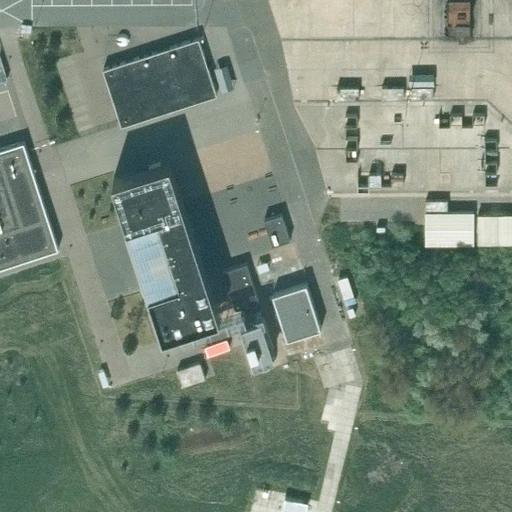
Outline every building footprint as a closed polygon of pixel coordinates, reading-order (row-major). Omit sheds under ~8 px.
[(199,37),(152,52),(104,68),(122,124),(217,93),(199,37)] [(382,86),(382,98),(404,97),(404,85),(382,86)] [(433,97),(433,85),(411,85),(411,98),(433,97)] [(337,86),(337,98),(359,98),(359,86),(337,86)] [(0,266),(59,248),(24,140),(0,148),(0,266)] [(136,169),(114,176),(129,222),(150,289),(164,332),(187,324),(173,282),(184,279),(176,255),(199,247),(199,246),(198,247),(192,230),(193,229),(193,228),(190,229),(179,233),(171,208),(171,207),(164,185),(163,184),(159,169),(157,164),(161,163),(160,162),(157,163),(136,170),(136,169)] [(448,211),(448,199),(426,199),(426,211),(448,211)] [(448,211),(426,211),(426,216),(426,243),(474,243),(474,211),(448,211)] [(265,218),(273,244),(291,239),(282,213),(265,218)] [(236,308),(243,305),(259,300),(247,262),(223,270),(236,308)] [(322,327),(320,323),(307,282),(273,293),(288,338),(322,327)] [(276,358),(273,350),(260,309),(240,315),(257,365),(276,358)] [(200,361),(178,369),(183,385),(206,377),(200,361)]
